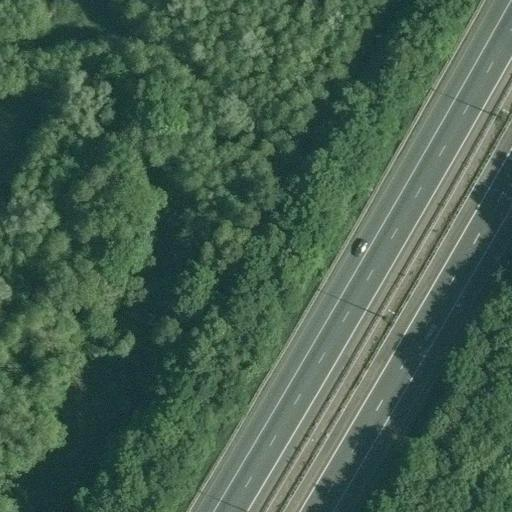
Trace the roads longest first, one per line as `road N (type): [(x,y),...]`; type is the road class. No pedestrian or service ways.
road 1 (motorway): [(511,10),(221,511)]
road 2 (motorway): [(323,511),(511,192)]
